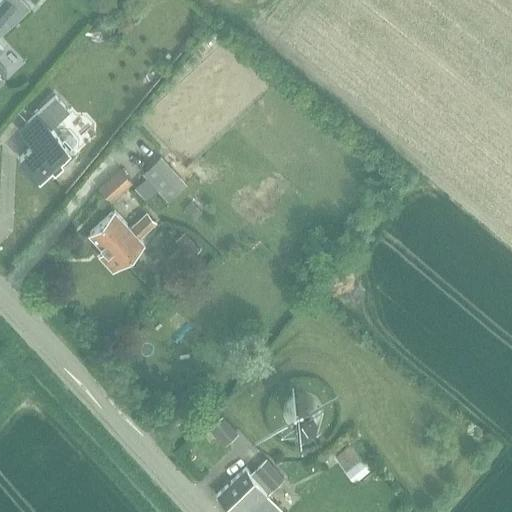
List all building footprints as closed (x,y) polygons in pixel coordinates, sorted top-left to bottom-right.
[(0,10),(0,33),(11,23),(0,10)] [(199,45),(216,59),(220,54),(223,57),(229,51),(225,47),(229,43),(213,29),(199,45)] [(76,150),(76,142),(68,133),(59,133),(56,135),(50,128),(69,111),(54,95),(25,123),(39,138),(18,157),(41,182),(73,153),(76,150)] [(136,145),(116,167),(131,180),(150,157),(136,145)] [(145,177),(133,188),(145,200),(156,189),(167,201),(185,184),(160,157),(141,173),(145,177)] [(130,183),(119,171),(98,190),(110,202),(130,183)] [(114,211),(88,235),(103,252),(98,256),(111,271),(143,242),(138,238),(154,223),(145,213),(129,228),(114,211)] [(193,242),(184,251),(191,257),(199,249),(193,242)] [(195,411),(179,395),(182,392),(178,387),(160,401),(170,413),(165,417),(176,429),(195,411)] [(317,405),(314,403),(311,400),(307,399),(303,398),(299,398),(295,399),(291,401),(288,403),(287,407),(285,410),(284,414),(284,418),(285,421),(287,425),(290,428),(293,430),(296,432),(300,433),(303,433),(307,432),(311,431),(314,429),(316,426),(318,423),(319,419),(320,416),(319,412),(318,409),(317,405)] [(238,433),(222,415),(208,428),(224,445),(238,433)] [(349,445),(334,457),(345,471),(360,459),(349,445)] [(345,471),(344,472),(353,483),(372,468),(363,457),(360,459),(345,471)] [(284,511),(267,493),(284,477),(266,458),(249,474),(246,470),(218,495),(233,511),(284,511)]
